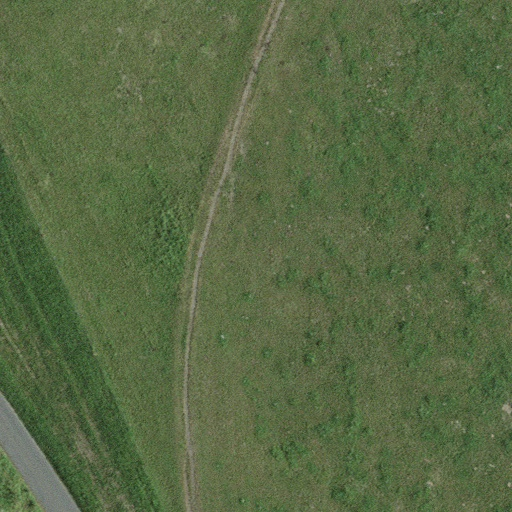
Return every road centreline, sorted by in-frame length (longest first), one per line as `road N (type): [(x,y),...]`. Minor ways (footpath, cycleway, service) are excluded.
road 1 (track): [(290,0),(209,234),(184,350),(195,511)]
road 2 (tertiary): [(69,511),(0,404)]
